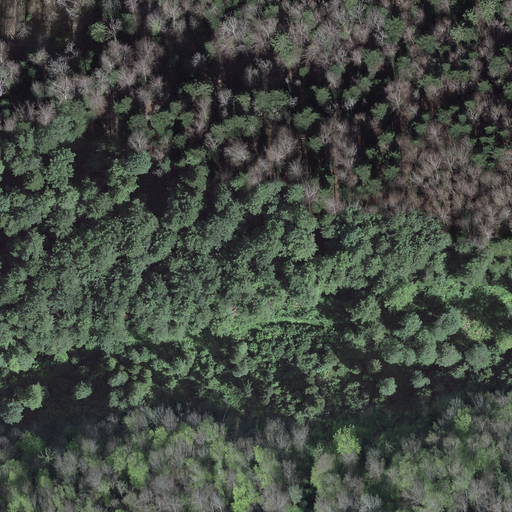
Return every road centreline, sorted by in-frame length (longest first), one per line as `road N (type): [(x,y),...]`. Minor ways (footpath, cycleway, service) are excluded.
road 1 (track): [(511,290),(374,320),(263,321),(109,347),(48,377),(0,385)]
road 2 (track): [(281,0),(221,122),(193,157),(352,127)]
road 3 (track): [(193,157),(50,238),(0,288)]
